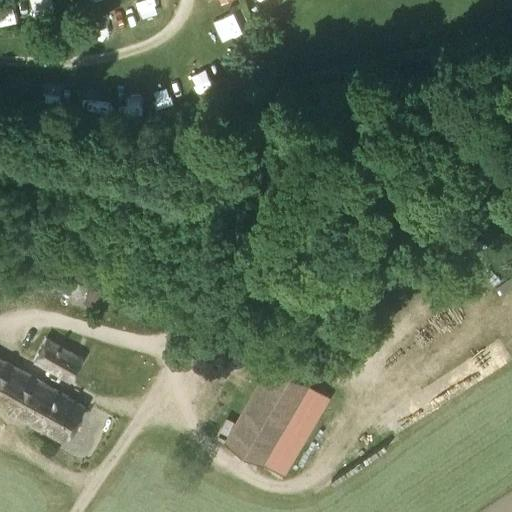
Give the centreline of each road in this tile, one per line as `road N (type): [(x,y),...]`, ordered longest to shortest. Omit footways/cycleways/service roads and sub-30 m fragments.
road 1 (track): [(0,321),(24,312),(128,342),(357,353),(377,346),(505,212)]
road 2 (track): [(0,61),(72,64),(125,53),(160,36),(185,0)]
